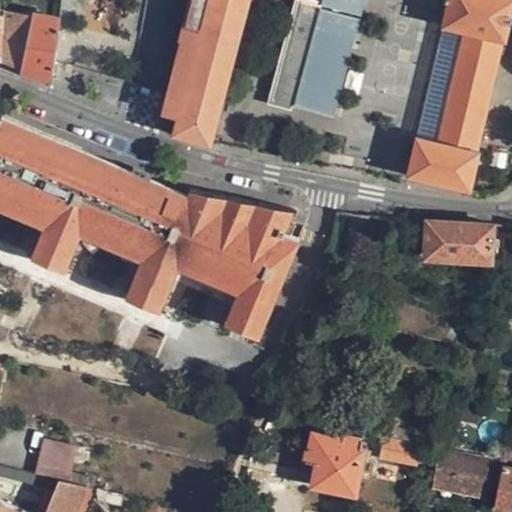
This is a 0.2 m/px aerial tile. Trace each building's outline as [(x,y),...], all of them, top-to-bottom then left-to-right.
[(165,76),(164,81),(163,90),(157,123),(168,128),(173,131),(210,142),(247,0),(192,0),(181,40),(182,42),(173,75),(165,73),(165,76)] [(301,0),(299,0),(284,61),(298,65),(315,4),(301,0)] [(511,0),(449,0),(444,25),(470,32),(445,139),(418,131),(408,174),(473,188),(482,147),(480,147),(503,41),(508,41),(511,23),(511,0)] [(3,62),(21,68),(32,15),(6,12),(3,62)] [(21,68),(52,80),(62,21),(32,15),(21,68)] [(357,34),(317,23),(292,108),(334,118),(357,34)] [(444,25),(418,131),(445,139),(470,32),(444,25)] [(298,65),(284,61),(272,103),(287,107),(298,65)] [(191,198),(0,113),(0,176),(53,201),(34,247),(66,262),(88,217),(146,245),(128,291),(160,306),(183,255),(242,281),(226,319),(260,335),(302,240),(287,233),(297,209),(222,194),(197,187),(191,198)] [(321,211),(317,211),(316,231),(333,233),(333,231),(336,212),(321,211)] [(370,216),(353,214),(347,241),(364,245),(366,241),(370,216)] [(387,216),(370,216),(366,241),(382,245),(387,216)] [(511,225),(487,223),(428,220),(425,257),(492,260),(493,247),(511,249),(511,225)] [(480,348),(470,345),(467,357),(479,359),(480,348)] [(385,434),(412,439),(416,420),(395,415),(394,418),(388,418),(385,434)] [(310,482),(357,491),(365,449),(362,448),(364,439),(344,435),(343,439),(314,433),(311,447),(307,446),(303,472),(311,474),(310,482)] [(72,470),(77,445),(43,437),(36,470),(70,479),(72,470)] [(382,457),(398,460),(402,442),(386,439),(382,457)] [(419,445),(402,442),(398,460),(415,464),(419,445)] [(486,496),(492,461),(441,451),(434,486),(486,496)] [(0,511),(35,511),(0,497),(0,476),(45,487),(57,490),(61,479),(0,464),(0,511)] [(499,508),(511,510),(511,466),(507,466),(499,508)] [(88,485),(97,487),(98,477),(72,470),(70,479),(70,481),(88,485)] [(76,511),(88,485),(70,481),(61,479),(57,490),(46,511),(76,511)] [(100,488),(97,487),(88,485),(76,511),(90,511),(96,499),(100,488)] [(46,511),(57,490),(45,487),(36,511),(46,511)] [(126,494),(100,488),(96,499),(123,505),(126,494)]
